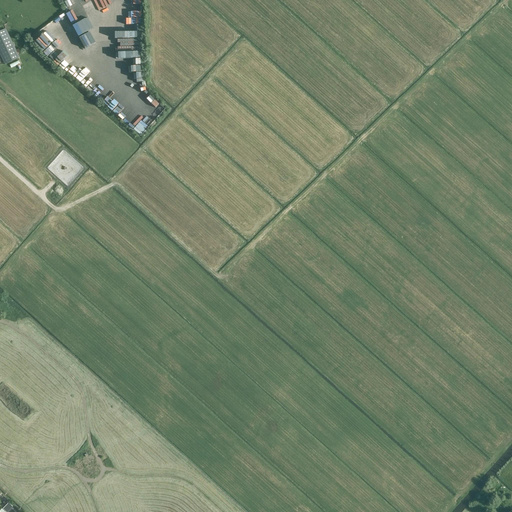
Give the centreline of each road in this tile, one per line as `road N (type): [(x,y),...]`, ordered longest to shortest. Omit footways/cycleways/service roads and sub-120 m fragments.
road 1 (track): [(506,0),(220,278),(118,183),(57,209),(40,196),(52,182)]
road 2 (track): [(222,511),(190,482),(104,467),(89,439),(81,386),(0,320)]
road 3 (track): [(104,467),(88,484),(74,469),(0,464)]
